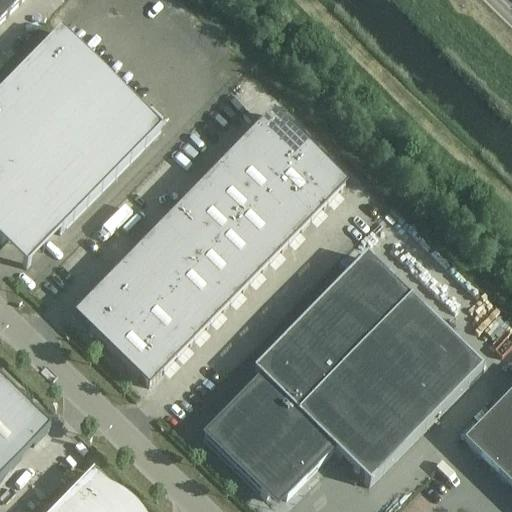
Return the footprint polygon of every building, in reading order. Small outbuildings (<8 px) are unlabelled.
[(20,4),(15,0),(0,0),(0,9),(7,17),(20,4)] [(142,115),(60,34),(0,95),(0,245),(0,246),(34,211),(59,236),(161,133),(158,130),(165,123),(150,108),(142,115)] [(255,134),(291,170),(308,153),(271,118),(255,134)] [(291,170),(255,134),(238,151),(275,187),(291,170)] [(254,208),(275,187),(238,151),(218,173),(254,208)] [(291,170),(328,205),(344,189),(308,153),(291,170)] [(311,222),(328,205),(291,170),(275,187),(311,222)] [(235,228),(251,211),(254,208),(218,173),(198,192),(235,228)] [(251,211),(288,246),(311,222),(275,187),(254,208),(251,211)] [(232,231),(235,228),(198,192),(179,212),(215,248),(232,231)] [(268,266),(288,246),(251,211),(235,228),(232,231),(268,266)] [(196,268),(212,251),(215,248),(179,212),(160,232),(196,268)] [(212,251),(249,286),(268,266),(232,231),(215,248),(212,251)] [(196,268),(160,232),(140,252),(176,288),(193,271),(196,268)] [(229,306),(249,286),(212,251),(196,268),(193,271),(229,306)] [(157,308),(174,291),(176,288),(140,252),(121,272),(157,308)] [(482,372),(377,271),(365,260),(252,376),(259,383),(203,441),(266,502),(275,492),(285,502),(332,454),(368,489),(482,372)] [(210,326),(229,306),(193,271),(176,288),(174,291),(210,326)] [(157,308),(121,272),(104,289),(140,325),(157,308)] [(111,355),(140,325),(104,289),(89,304),(90,305),(76,319),(89,332),(89,333),(111,355)] [(157,308),(193,343),(210,326),(174,291),(157,308)] [(177,360),(193,343),(157,308),(140,325),(177,360)] [(162,375),(177,360),(140,325),(111,355),(134,377),(134,376),(147,389),(162,375)] [(0,482),(49,433),(21,405),(19,407),(0,387),(0,482)] [(511,395),(463,446),(511,492),(511,395)] [(129,511),(92,475),(55,511),(129,511)]
